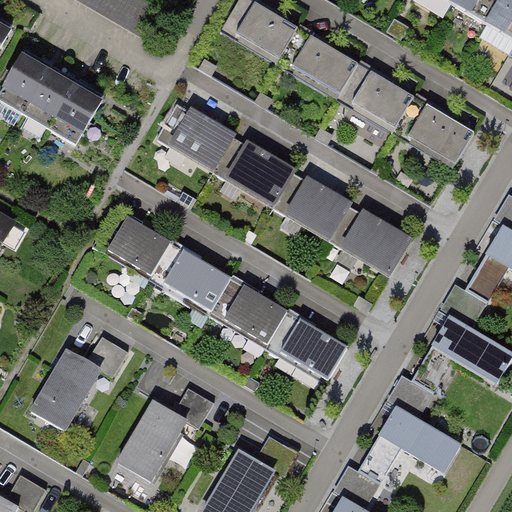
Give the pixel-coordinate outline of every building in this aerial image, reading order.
[(146,0),(80,0),(141,27),(152,3),(146,0)] [(485,0),(455,0),(453,5),(476,17),(485,0)] [(511,34),(511,0),(501,0),(488,25),(511,37),(511,34)] [(297,31),(254,6),(234,40),(276,65),(297,31)] [(0,54),(13,31),(0,23),(0,54)] [(358,67),(311,39),(290,73),(337,101),(358,67)] [(53,70),(27,55),(0,102),(0,103),(26,117),(53,70)] [(78,86),(53,70),(26,117),(52,132),(78,86)] [(413,99),(372,75),(351,110),(392,134),(413,99)] [(104,101),(78,86),(52,132),(78,147),(104,101)] [(474,136),(428,107),(408,140),(454,168),(474,136)] [(236,139),(190,112),(167,150),(213,178),(236,139)] [(295,174),(247,145),(223,183),(272,212),(295,174)] [(353,209),(307,181),(286,215),(332,243),(353,209)] [(511,198),(509,197),(497,221),(511,228),(511,198)] [(413,242),(363,214),(342,251),(392,279),(413,242)] [(0,250),(14,227),(0,219),(0,250)] [(169,244),(126,220),(106,255),(148,279),(169,244)] [(511,233),(504,229),(486,259),(511,273),(511,233)] [(232,281),(183,252),(161,288),(210,317),(232,281)] [(488,306),(456,288),(443,310),(475,329),(488,306)] [(289,317),(244,290),(224,324),(269,351),(289,317)] [(511,369),(511,356),(450,320),(432,350),(500,390),(511,369)] [(348,351),(299,323),(280,355),(329,383),(348,351)] [(130,355),(103,339),(91,359),(117,375),(130,355)] [(68,437),(105,373),(69,352),(32,417),(68,437)] [(434,396),(402,378),(389,400),(421,418),(434,396)] [(212,408),(188,393),(175,416),(199,430),(212,408)] [(150,487),(185,425),(152,406),(116,468),(150,487)] [(464,450),(397,411),(379,441),(446,480),(464,450)] [(296,457),(268,441),(256,462),(283,479),(296,457)] [(254,511),(276,477),(238,455),(203,511),(254,511)] [(381,487),(348,469),(336,492),(369,509),(381,487)] [(37,511),(48,493),(22,478),(8,503),(24,511),(37,511)] [(361,511),(342,501),(335,511),(361,511)] [(0,511),(16,511),(0,503),(0,511)]
